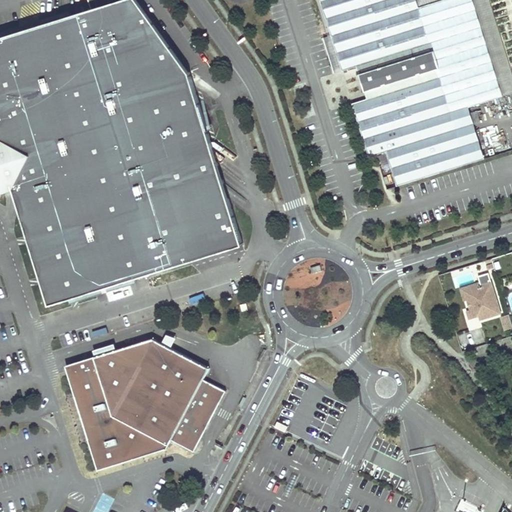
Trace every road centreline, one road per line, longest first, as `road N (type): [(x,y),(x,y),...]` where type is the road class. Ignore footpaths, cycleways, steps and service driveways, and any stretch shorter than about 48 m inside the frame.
road 1 (unclassified): [(196,0),(257,93),(297,210)]
road 2 (tertiary): [(202,511),(279,366)]
